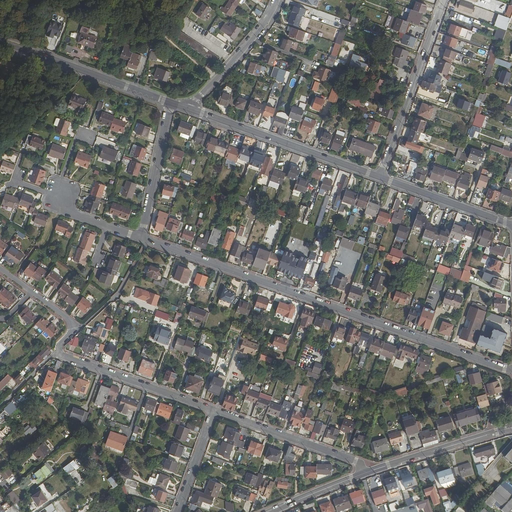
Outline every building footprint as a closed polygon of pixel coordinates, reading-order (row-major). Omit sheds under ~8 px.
[(233,17),(244,0),(233,0),(227,9),(225,7),(223,11),(233,17)] [(456,0),(454,8),(471,14),(474,5),(459,0),(456,0)] [(413,10),(422,13),(424,14),(427,6),(416,2),(413,10)] [(293,5),(290,12),(292,12),(301,16),(302,16),(305,9),(293,5)] [(199,12),(197,15),(207,21),(213,12),(206,7),(202,13),(199,12)] [(407,21),(409,22),(418,25),(422,13),(413,10),(412,10),(407,21)] [(298,26),(301,16),(292,12),(288,23),(298,26)] [(499,28),(507,31),(510,24),(511,19),(504,16),(503,16),(499,28)] [(394,30),(405,34),(409,22),(407,21),(398,18),(394,30)] [(462,28),(451,24),(449,27),(451,28),(449,33),(459,37),(462,28)] [(52,25),(47,38),(52,40),(53,37),(60,40),(64,29),(52,25)] [(230,32),(228,36),(237,42),(244,32),(237,27),(232,34),(230,32)] [(304,32),(292,27),(289,36),(301,41),(303,36),(304,32)] [(495,40),(503,43),(507,31),(499,28),(495,40)] [(344,38),(346,32),(341,30),(336,43),(341,45),(344,38)] [(223,60),(180,32),(176,40),(184,45),(191,50),(198,54),(204,58),(210,62),(218,67),(223,60)] [(413,47),(416,38),(406,34),(403,43),(409,45),(413,47)] [(83,35),(80,44),(95,50),(98,40),(83,35)] [(458,39),(447,36),(444,44),(455,48),(458,39)] [(295,42),(284,38),(280,48),(289,51),(291,45),(294,45),(295,42)] [(132,46),(125,43),(120,58),(129,61),(133,52),(130,51),(132,46)] [(340,51),(341,45),(336,43),(332,55),(334,56),(337,57),(340,51)] [(72,54),(74,48),(68,45),(65,51),(72,54)] [(398,48),(395,56),(401,59),(405,60),(408,52),(398,48)] [(278,53),(269,49),(267,55),(265,58),(264,57),(262,62),(273,66),(278,53)] [(447,49),(445,52),(444,56),(454,60),(460,62),(463,55),(447,49)] [(139,54),(133,52),(129,61),(128,66),(137,69),(140,60),(137,59),(139,54)] [(148,59),(154,61),(157,55),(150,52),(148,59)] [(489,65),(494,66),(495,64),(497,59),(499,54),(494,53),(492,61),(490,60),(488,64),(489,65)] [(354,54),(349,67),(365,72),(368,64),(365,64),(367,59),(354,54)] [(335,62),(337,57),(334,56),(333,58),(330,57),(327,65),(333,68),(334,65),(335,62)] [(408,61),(405,60),(401,59),(398,66),(406,69),(408,61)] [(497,59),(495,64),(508,68),(510,69),(511,64),(497,59)] [(448,76),(452,64),(442,60),(439,68),(438,67),(437,71),(448,76)] [(248,72),(259,76),(262,66),(252,63),(248,72)] [(326,68),(315,65),(313,71),(309,70),(307,75),(321,80),(326,68)] [(487,77),(490,78),(494,66),(489,65),(485,76),(487,77)] [(511,74),(502,70),(498,82),(507,85),(511,74)] [(168,84),(171,75),(160,71),(157,79),(168,84)] [(429,81),(428,82),(439,86),(442,77),(434,74),(432,77),(430,77),(429,76),(427,80),(429,81)] [(376,78),(369,97),(377,100),(384,81),(380,79),(376,78)] [(428,82),(424,80),(422,86),(435,91),(440,92),(441,90),(446,92),(447,89),(439,86),(428,82)] [(232,93),(234,88),(234,87),(231,84),(228,82),(224,86),(223,90),(232,93)] [(232,105),(238,89),(234,88),(232,93),(223,90),(219,100),(232,105)] [(339,90),(334,88),(330,101),(334,103),(339,90)] [(77,109),(83,111),(88,100),(81,97),(81,99),(73,96),(70,104),(74,106),(78,107),(77,109)] [(245,107),(248,98),(240,96),(237,104),(245,107)] [(264,100),(253,96),(248,108),(260,112),(264,100)] [(317,98),(313,109),(321,112),(325,101),(325,100),(322,99),(321,100),(317,98)] [(431,118),(434,108),(424,104),(420,114),(431,118)] [(275,109),(266,106),(263,115),(268,117),(270,114),(273,115),(275,109)] [(304,111),(293,107),(289,117),(301,121),(301,120),(304,111)] [(394,111),(384,108),(381,115),(391,119),(394,111)] [(115,118),(116,116),(103,112),(100,122),(112,126),(115,118)] [(288,120),(276,116),(273,125),(281,128),(278,134),(282,136),(288,120)] [(66,136),(67,136),(68,132),(67,132),(71,121),(61,118),(58,118),(57,118),(55,124),(58,126),(56,132),(66,136)] [(127,122),(115,118),(112,126),(112,128),(124,132),(127,122)] [(417,118),(412,129),(413,129),(421,132),(423,133),(427,121),(417,118)] [(368,130),(367,133),(374,136),(375,133),(376,133),(379,123),(369,119),(367,123),(370,124),(369,126),(368,130)] [(304,121),(301,120),(301,121),(299,128),(311,133),(312,129),(314,130),(317,122),(312,120),(310,123),(304,121)] [(190,136),(194,126),(188,124),(188,125),(181,122),(178,131),(181,133),(180,136),(188,139),(190,136)] [(152,128),(141,124),(138,134),(148,138),(152,128)] [(478,128),(473,126),(469,137),(474,138),(476,131),(477,131),(478,128)] [(413,129),(409,141),(417,144),(421,132),(413,129)] [(204,145),(207,135),(203,133),(203,135),(199,133),(196,142),(204,145)] [(332,136),(323,133),(321,141),(329,144),(332,136)] [(43,149),(46,141),(29,134),(26,144),(43,149)] [(334,142),(332,147),(340,150),(345,137),(336,134),(334,142)] [(214,152),(218,141),(219,140),(211,137),(207,148),(214,152)] [(351,146),(350,149),(373,157),(377,147),(369,144),(367,143),(354,139),(353,141),(351,141),(350,146),(351,146)] [(409,141),(405,140),(403,144),(406,146),(415,150),(415,149),(420,151),(419,152),(423,153),(425,147),(417,144),(409,141)] [(229,147),(230,145),(218,141),(214,152),(226,157),(229,147)] [(54,142),(50,152),(54,153),(57,154),(57,155),(64,157),(68,147),(54,142)] [(131,155),(135,157),(139,146),(134,144),(131,155)] [(502,154),(504,149),(492,145),(491,150),(502,154)] [(135,157),(143,160),(145,156),(146,156),(149,150),(139,146),(135,157)] [(241,151),(229,147),(226,157),(226,158),(237,162),(238,159),(241,151)] [(111,150),(104,148),(101,157),(115,162),(119,151),(112,148),(111,150)] [(177,160),(181,161),(184,153),(175,149),(172,158),(177,160)] [(248,151),(242,149),(241,151),(238,159),(250,163),(254,153),(248,151)] [(467,163),(468,163),(469,159),(482,164),(486,154),(473,149),(470,157),(462,154),(460,160),(467,163)] [(76,162),(81,163),(85,164),(84,166),(89,168),(93,156),(80,151),(76,162)] [(266,157),(254,153),(250,163),(262,167),(266,157)] [(272,159),(266,157),(262,167),(261,170),(260,173),(269,176),(273,164),(271,163),(272,159)] [(138,176),(142,164),(133,160),(129,172),(138,176)] [(1,168),(13,173),(16,165),(4,161),(1,168)] [(416,173),(414,177),(424,181),(426,176),(425,176),(427,171),(420,169),(422,163),(420,162),(419,164),(418,168),(416,173)] [(442,183),(443,180),(447,171),(432,165),(428,177),(431,178),(431,179),(442,183)] [(298,178),(301,169),(293,166),(289,177),(297,180),(298,178)] [(47,171),(37,168),(32,181),(41,185),(43,180),(44,181),(47,171)] [(323,172),(315,169),(311,177),(320,181),(323,172)] [(484,169),(477,186),(481,188),(482,186),(484,187),(487,188),(491,178),(487,177),(489,171),(484,169)] [(286,174),(274,170),(271,180),(283,184),(286,174)] [(443,180),(458,186),(461,178),(462,176),(447,171),(443,180)] [(189,182),(190,182),(192,176),(181,172),(179,178),(182,179),(189,182)] [(461,178),(458,186),(468,189),(471,183),(470,182),(472,175),(466,173),(465,176),(463,175),(462,179),(461,178)] [(310,182),(298,178),(297,180),(295,188),(298,189),(306,192),(310,182)] [(333,181),(324,178),(321,188),(327,190),(326,192),(329,193),(333,181)] [(134,192),(137,184),(128,180),(123,195),(131,198),(133,192),(134,192)] [(96,182),(92,194),(101,198),(106,186),(96,182)] [(342,183),(325,231),(329,232),(331,228),(337,210),(339,211),(340,208),(338,208),(347,184),(342,183)] [(163,193),(176,196),(179,187),(164,184),(163,193)] [(501,193),(491,189),(488,198),(497,201),(501,193)] [(511,192),(503,189),(500,199),(510,203),(511,198),(511,192)] [(358,195),(346,191),(343,201),(345,202),(347,196),(351,197),(348,203),(355,206),(355,205),(358,195)] [(18,197),(6,192),(2,203),(14,207),(14,206),(18,208),(20,203),(22,198),(18,196),(18,197)] [(23,193),(22,198),(20,203),(31,208),(30,211),(33,213),(35,208),(37,203),(37,202),(34,201),(35,197),(23,193)] [(85,211),(95,215),(101,198),(92,194),(85,211)] [(369,203),(371,197),(365,195),(365,196),(359,194),(358,195),(355,205),(367,209),(369,203)] [(319,229),(331,196),(328,195),(316,228),(319,229)] [(401,201),(396,200),(392,210),(397,212),(401,201)] [(113,203),(110,213),(128,220),(132,209),(113,203)] [(297,218),(296,219),(304,222),(308,210),(304,209),(306,205),(302,203),(297,218)] [(374,204),(369,203),(367,209),(365,213),(377,217),(380,207),(374,204)] [(275,207),(273,212),(284,216),(285,214),(286,211),(275,207)] [(46,225),(50,216),(38,212),(39,209),(35,208),(33,213),(33,215),(36,216),(34,221),(46,225)] [(156,228),(163,231),(169,214),(160,210),(158,214),(159,215),(157,222),(158,222),(156,228)] [(377,222),(387,226),(391,215),(381,211),(377,222)] [(284,216),(273,212),(271,216),(273,217),(283,220),(284,216)] [(401,225),(404,217),(395,214),(392,222),(401,225)] [(427,217),(418,214),(414,225),(423,228),(427,217)] [(181,232),(183,228),(185,223),(181,221),(171,217),(167,228),(178,232),(178,231),(181,232)] [(59,220),(55,229),(66,233),(66,236),(71,237),(74,228),(69,226),(70,224),(59,220)] [(435,226),(428,223),(423,235),(436,240),(439,230),(434,228),(435,226)] [(454,225),(452,232),(450,237),(462,241),(466,229),(462,228),(454,225)] [(477,228),(468,225),(466,229),(465,234),(473,238),(477,228)] [(400,226),(397,234),(407,238),(410,229),(400,226)] [(181,232),(180,236),(192,241),(195,232),(183,228),(181,232)] [(211,236),(209,241),(218,245),(223,232),(213,228),(211,236)] [(441,230),(439,230),(436,240),(447,244),(450,237),(452,232),(442,228),(441,230)] [(491,251),(493,247),(490,246),(494,234),(482,230),(478,243),(488,246),(486,252),(491,254),(491,251)] [(89,251),(91,251),(92,248),(96,235),(95,235),(87,232),(86,232),(80,247),(89,251)] [(240,243),(246,245),(249,235),(244,233),(240,243)] [(197,244),(206,248),(209,241),(211,236),(206,235),(205,240),(199,238),(197,244)] [(230,250),(234,238),(227,236),(223,247),(230,250)] [(351,250),(354,241),(342,237),(339,245),(351,250)] [(244,245),(236,243),(233,254),(240,256),(244,245)] [(367,252),(373,254),(376,245),(370,243),(367,252)] [(113,254),(123,258),(127,247),(118,244),(116,251),(114,250),(113,254)] [(509,254),(511,255),(511,248),(502,245),(501,246),(499,245),(497,249),(493,247),(491,251),(507,258),(509,254)] [(80,247),(75,261),(85,265),(87,260),(85,260),(86,258),(89,251),(80,247)] [(13,248),(11,250),(9,248),(2,257),(6,259),(7,258),(13,262),(13,261),(17,263),(24,254),(18,250),(17,251),(13,248)] [(402,258),(404,252),(393,248),(390,254),(402,258)] [(283,257),(282,259),(286,260),(290,250),(286,249),(283,257)] [(327,262),(330,252),(323,250),(321,261),(327,262)] [(315,260),(317,253),(310,251),(308,257),(315,260)] [(408,261),(414,263),(416,257),(404,252),(402,258),(408,261)] [(242,261),(254,265),(257,257),(245,253),(242,261)] [(271,253),(267,263),(271,265),(272,264),(274,265),(279,267),(282,259),(283,257),(271,253)] [(109,268),(108,272),(115,275),(117,275),(121,261),(112,258),(108,267),(109,268)] [(405,268),(408,261),(402,258),(399,266),(405,268)] [(501,267),(502,263),(492,259),(490,265),(488,265),(485,273),(492,275),(493,270),(498,272),(500,267),(501,267)] [(30,276),(37,267),(30,262),(23,271),(25,272),(28,274),(26,275),(30,277),(30,276)] [(321,262),(318,271),(323,272),(326,263),(321,262)] [(310,277),(314,278),(318,264),(314,263),(310,277)] [(162,267),(158,266),(157,267),(151,265),(151,266),(148,273),(148,275),(158,279),(162,267)] [(299,270),(285,265),(282,274),(296,279),(299,270)] [(34,277),(39,281),(46,271),(38,266),(37,267),(30,276),(33,279),(34,277)] [(332,285),(338,268),(332,266),(326,284),(332,285)] [(192,271),(180,267),(176,278),(187,283),(192,271)] [(452,269),(450,276),(461,280),(464,273),(452,269)] [(44,278),(49,281),(51,283),(51,284),(55,288),(63,278),(51,270),(44,278)] [(108,272),(102,270),(101,274),(103,274),(102,277),(100,281),(111,285),(115,275),(108,272)] [(472,273),(465,270),(464,273),(461,280),(468,283),(472,273)] [(208,277),(199,274),(195,283),(205,287),(208,277)] [(376,280),(385,283),(387,277),(378,274),(376,280)] [(501,290),(504,280),(496,276),(492,287),(501,290)] [(156,281),(155,283),(166,287),(169,280),(164,278),(162,283),(156,281)] [(345,290),(348,282),(346,281),(347,279),(343,278),(342,280),(338,278),(335,286),(345,290)] [(382,292),(385,283),(376,280),(373,289),(382,292)] [(70,288),(63,283),(57,291),(61,294),(63,295),(70,288)] [(352,286),(349,296),(360,301),(364,290),(352,286)] [(0,301),(1,302),(9,293),(2,287),(0,289),(0,301)] [(71,289),(70,288),(63,295),(65,297),(70,291),(71,289)] [(236,298),(237,292),(224,288),(218,304),(231,309),(233,304),(231,303),(234,297),(236,298)] [(152,292),(141,289),(140,290),(137,289),(135,295),(138,296),(138,297),(148,301),(149,300),(157,303),(160,296),(151,293),(152,292)] [(79,297),(70,291),(65,297),(65,298),(64,299),(72,306),(79,297)] [(408,304),(411,297),(407,295),(407,292),(404,291),(404,292),(402,291),(402,293),(397,292),(394,300),(404,304),(405,303),(408,304)] [(10,293),(9,293),(1,302),(7,308),(16,299),(10,293)] [(452,306),(453,305),(456,296),(448,293),(444,303),(452,306)] [(502,301),(504,296),(498,294),(496,301),(495,308),(500,308),(500,312),(507,312),(507,301),(502,301)] [(456,296),(453,305),(461,308),(464,298),(456,295),(456,296)] [(270,303),(271,300),(260,296),(256,307),(267,311),(267,310),(270,303)] [(92,303),(82,297),(76,305),(82,309),(81,310),(85,313),(92,303)] [(250,315),(253,305),(241,301),(238,311),(250,315)] [(281,302),(277,312),(284,314),(286,315),(286,317),(293,319),(297,306),(292,304),(290,306),(281,302)] [(465,329),(461,338),(475,343),(486,313),(487,309),(474,304),(472,308),(468,319),(473,321),(469,331),(465,329)] [(204,321),(208,312),(193,306),(190,315),(204,321)] [(35,317),(30,313),(28,310),(29,309),(26,307),(19,314),(22,317),(21,318),(28,325),(35,317)] [(312,329),(317,313),(305,309),(302,317),(305,318),(302,325),(312,329)] [(411,309),(407,318),(412,319),(414,320),(414,322),(418,323),(421,314),(414,312),(415,310),(411,309)] [(503,324),(505,318),(490,312),(487,318),(503,324)] [(46,318),(43,314),(36,322),(44,329),(44,328),(51,321),(47,317),(46,318)] [(430,323),(434,315),(431,314),(430,316),(428,316),(428,317),(423,315),(421,320),(430,323)] [(318,316),(315,324),(331,330),(334,322),(318,316)] [(94,334),(108,339),(115,319),(111,318),(107,328),(101,325),(98,331),(95,330),(94,334)] [(56,325),(52,321),(45,329),(52,335),(58,328),(56,325)] [(454,327),(445,323),(441,333),(451,336),(454,327)] [(343,328),(338,326),(334,337),(339,339),(338,341),(342,342),(343,340),(347,330),(343,328)] [(489,350),(496,353),(497,349),(486,345),(491,331),(507,336),(508,334),(485,326),(478,345),(483,347),(484,345),(490,347),(489,349),(489,350)] [(156,338),(169,343),(173,332),(160,327),(156,338)] [(360,341),(363,333),(358,331),(359,330),(355,329),(351,327),(347,340),(354,343),(355,339),(360,341)] [(497,349),(496,353),(502,355),(505,346),(504,346),(507,336),(491,331),(486,345),(497,349)] [(371,335),(364,333),(360,345),(367,347),(371,335)] [(85,351),(87,352),(93,336),(88,334),(83,347),(86,348),(85,351)] [(93,336),(87,352),(90,353),(91,350),(93,351),(98,338),(93,336)] [(290,341),(277,336),(274,345),(281,348),(281,349),(286,351),(290,341)] [(174,341),(170,350),(177,352),(178,350),(181,351),(182,350),(184,350),(187,341),(179,338),(177,342),(174,341)] [(245,340),(241,339),(237,351),(241,352),(245,340)] [(385,343),(374,339),(370,349),(382,353),(385,344),(385,343)] [(188,355),(195,357),(198,348),(194,347),(196,342),(187,340),(187,341),(184,350),(189,352),(188,355)] [(256,356),(260,345),(245,340),(241,352),(248,355),(249,353),(256,356)] [(115,355),(118,346),(111,344),(108,353),(115,355)] [(394,359),(398,347),(393,346),(392,347),(385,344),(382,353),(381,355),(394,359)] [(42,358),(50,349),(46,346),(44,348),(38,354),(42,358)] [(418,359),(420,352),(402,346),(397,359),(404,362),(406,355),(418,359)] [(132,351),(123,348),(119,357),(129,361),(132,351)] [(206,360),(211,361),(214,352),(202,348),(199,357),(204,359),(204,358),(206,359),(206,360)] [(314,359),(317,354),(311,350),(308,355),(314,359)] [(29,363),(34,369),(37,366),(35,363),(38,360),(40,361),(43,359),(42,358),(38,354),(29,363)] [(428,376),(434,360),(422,356),(416,372),(428,376)] [(152,375),(156,365),(143,361),(139,371),(152,375)] [(50,370),(47,378),(55,381),(60,367),(57,366),(55,371),(50,370)] [(177,373),(169,370),(166,378),(174,382),(177,373)] [(71,375),(62,372),(59,380),(68,384),(71,375)] [(0,388),(11,378),(6,374),(0,380),(0,388)] [(481,382),(478,374),(470,376),(472,385),(481,382)] [(444,380),(445,384),(448,383),(447,380),(452,379),(451,375),(443,377),(444,380)] [(201,378),(195,376),(195,377),(191,376),(190,380),(189,380),(188,384),(187,388),(199,392),(201,387),(202,387),(203,385),(202,384),(203,380),(200,379),(201,378)] [(79,382),(73,380),(71,387),(81,391),(87,393),(91,379),(85,377),(84,379),(80,378),(79,382)] [(213,392),(220,394),(224,381),(213,377),(207,392),(212,394),(213,392)] [(44,387),(52,390),(55,381),(47,378),(44,387)] [(343,388),(344,385),(334,381),(332,388),(342,392),(343,388)] [(502,392),(499,382),(488,385),(491,396),(502,392)] [(356,391),(357,388),(345,384),(344,385),(343,388),(355,392),(356,391)] [(111,389),(109,394),(117,397),(120,388),(112,385),(111,389)] [(109,394),(111,389),(102,386),(96,403),(104,406),(107,399),(109,394)] [(71,387),(69,392),(80,396),(81,391),(71,387)] [(409,394),(407,388),(395,392),(397,397),(409,394)] [(248,395),(246,399),(258,403),(260,397),(262,394),(250,389),(248,395)] [(226,395),(222,407),(234,411),(238,399),(226,395)] [(481,408),(490,405),(487,395),(478,398),(481,408)] [(115,397),(111,396),(109,399),(107,399),(104,406),(103,410),(109,412),(109,414),(113,415),(117,403),(114,401),(115,397)] [(10,414),(22,402),(16,397),(4,409),(10,414)] [(137,411),(140,403),(124,397),(119,411),(127,414),(129,408),(137,411)] [(258,403),(257,405),(265,408),(266,407),(270,408),(272,402),(272,401),(260,397),(258,403)] [(162,403),(158,402),(158,401),(150,398),(146,408),(152,410),(151,413),(154,414),(155,411),(158,413),(162,403)] [(284,406),(281,416),(288,418),(290,411),(288,410),(289,407),(291,408),(293,402),(287,400),(284,406)] [(269,410),(269,412),(280,416),(281,416),(284,406),(272,402),(270,408),(269,410)] [(158,413),(170,417),(174,405),(168,403),(168,405),(162,403),(158,413)] [(89,413),(90,412),(74,406),(71,415),(87,421),(89,413)] [(470,423),(481,419),(478,408),(466,412),(470,423)] [(183,411),(178,409),(174,422),(179,424),(183,411)] [(297,423),(297,425),(301,426),(305,413),(295,410),(292,420),(297,423)] [(309,410),(304,422),(309,423),(307,428),(313,431),(316,422),(311,420),(314,412),(309,410)] [(458,426),(470,423),(466,412),(455,415),(458,426)] [(443,419),(446,429),(455,427),(451,416),(445,418),(443,419)] [(416,433),(421,432),(417,422),(416,417),(404,421),(408,434),(415,432),(416,433)] [(436,421),(440,431),(446,429),(443,419),(436,421)] [(342,430),(353,434),(357,424),(345,420),(342,430)] [(421,432),(424,444),(438,439),(436,430),(431,432),(425,434),(423,434),(422,432),(423,431),(420,421),(417,422),(421,432)] [(317,423),(315,428),(318,429),(317,432),(325,434),(327,428),(323,426),(323,428),(319,427),(320,424),(317,423)] [(188,427),(181,425),(177,437),(186,441),(188,434),(190,434),(192,428),(188,427)] [(236,446),(243,448),(245,443),(238,440),(240,434),(234,431),(234,429),(227,427),(224,437),(228,439),(226,443),(236,446)] [(339,434),(340,434),(342,430),(334,427),(333,430),(329,429),(326,436),(330,437),(330,436),(337,439),(339,434)] [(390,434),(393,444),(405,440),(402,430),(390,434)] [(129,437),(121,433),(120,435),(111,431),(107,443),(112,445),(111,446),(124,451),(129,437)] [(353,445),(361,448),(362,446),(364,447),(368,437),(361,435),(361,432),(358,431),(353,445)] [(390,449),(387,439),(374,442),(377,452),(390,449)] [(424,444),(425,447),(437,444),(440,443),(438,439),(424,444)] [(263,446),(251,441),(247,453),(259,457),(263,446)] [(39,452),(43,458),(56,448),(53,444),(49,446),(48,447),(44,442),(34,450),(37,454),(39,452)] [(180,457),(184,445),(175,442),(174,445),(171,454),(180,457)] [(226,443),(223,442),(218,454),(224,457),(224,458),(230,460),(231,457),(229,456),(233,445),(226,443)] [(291,446),(289,445),(284,459),(288,460),(294,461),(296,458),(297,454),(295,452),(294,451),(295,447),(291,446)] [(475,452),(477,457),(496,451),(494,446),(475,452)] [(282,452),(269,448),(265,459),(278,463),(282,452)] [(171,454),(170,453),(165,468),(177,472),(178,471),(177,470),(180,462),(181,457),(180,457),(171,454)] [(297,474),(297,461),(294,461),(288,460),(287,474),(297,474)] [(75,462),(66,465),(74,485),(83,481),(75,462)] [(53,471),(48,464),(38,472),(41,476),(38,479),(41,481),(53,471)] [(459,467),(462,477),(474,474),(471,464),(459,467)] [(334,466),(319,465),(319,467),(319,474),(333,474),(334,466)] [(308,466),(302,466),(302,476),(308,476),(308,477),(318,477),(319,474),(319,467),(308,466)] [(14,473),(9,467),(2,473),(7,479),(14,473)] [(433,471),(432,468),(418,472),(421,480),(435,476),(433,471)] [(122,469),(120,474),(120,475),(128,478),(133,480),(135,474),(122,469)] [(441,485),(454,480),(451,470),(438,474),(441,485)] [(415,480),(412,472),(402,475),(405,483),(415,480)] [(264,475),(259,473),(258,476),(248,473),(244,483),(254,487),(255,486),(259,488),(264,475)] [(116,474),(109,479),(114,488),(122,484),(116,474)] [(128,478),(120,475),(124,489),(126,493),(129,494),(126,485),(125,484),(128,478)] [(167,488),(171,478),(161,475),(160,480),(156,479),(154,479),(153,482),(154,484),(158,485),(167,488)] [(289,478),(278,477),(276,481),(280,481),(279,487),(288,488),(289,478)] [(133,480),(128,478),(125,484),(126,485),(137,489),(139,482),(133,480)] [(212,480),(207,494),(215,497),(219,498),(224,484),(212,480)] [(263,491),(271,494),(275,485),(273,485),(273,482),(267,480),(263,491)] [(397,482),(387,485),(389,490),(399,487),(397,482)] [(236,495),(255,503),(257,498),(258,494),(245,489),(245,488),(240,487),(239,489),(236,488),(235,490),(238,491),(236,495)] [(511,497),(500,487),(495,492),(485,503),(492,509),(495,506),(501,511),(511,511),(511,497)] [(165,502),(169,493),(156,488),(152,498),(160,501),(161,500),(165,502)] [(438,491),(442,498),(447,495),(444,488),(438,491)] [(388,498),(385,489),(373,494),(376,505),(389,501),(388,498)] [(39,505),(48,499),(41,490),(32,496),(39,505)] [(207,494),(199,491),(194,504),(202,507),(204,501),(212,504),(215,497),(207,494)] [(363,491),(351,495),(355,506),(366,502),(363,491)] [(349,497),(335,501),(338,511),(340,511),(353,508),(349,497)] [(432,511),(429,499),(418,503),(420,509),(424,508),(425,511),(432,511)] [(0,501),(0,511),(4,511),(15,504),(13,502),(8,506),(8,507),(7,508),(6,507),(6,508),(1,502),(0,501)] [(227,501),(227,509),(236,511),(235,504),(227,501)] [(335,511),(332,502),(323,506),(324,511),(335,511)] [(390,505),(392,511),(399,509),(396,502),(390,505)] [(444,504),(446,510),(452,508),(451,502),(444,504)]
